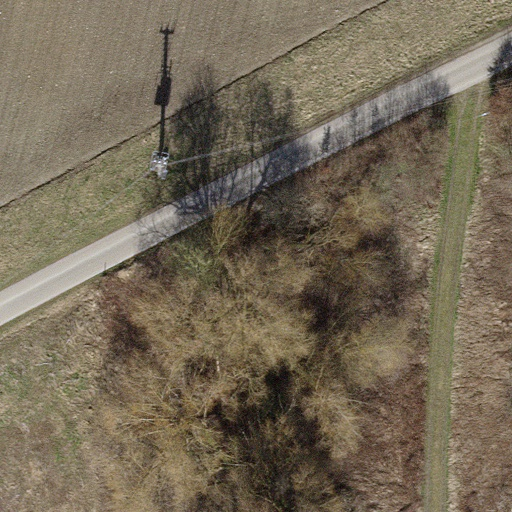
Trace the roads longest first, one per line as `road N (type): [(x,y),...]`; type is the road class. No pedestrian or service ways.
road 1 (unclassified): [(0,312),(511,58)]
road 2 (track): [(470,79),(455,511)]
